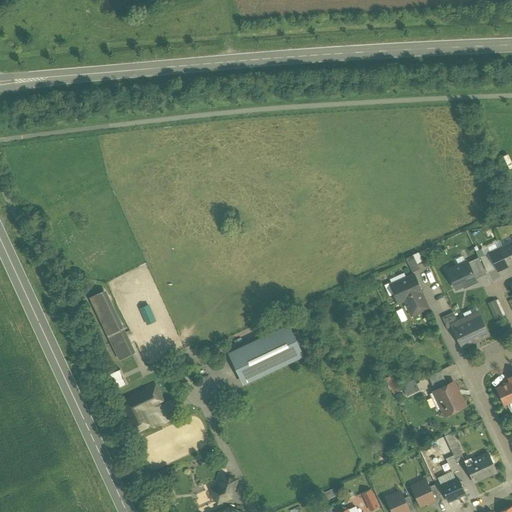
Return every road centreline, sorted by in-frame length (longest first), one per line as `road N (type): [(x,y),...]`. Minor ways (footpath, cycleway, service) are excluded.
road 1 (secondary): [(0,83),(511,45)]
road 2 (secondary): [(0,240),(126,511)]
road 3 (residential): [(511,466),(470,373),(511,354)]
